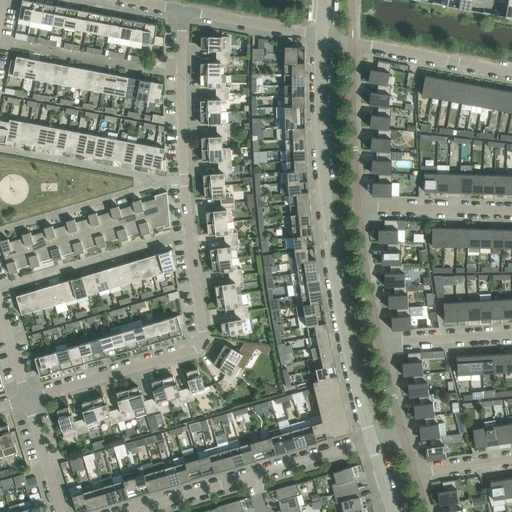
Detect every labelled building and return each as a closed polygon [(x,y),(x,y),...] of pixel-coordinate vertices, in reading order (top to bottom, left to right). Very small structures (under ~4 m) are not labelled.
[(34,2),(25,0),(21,0),(19,18),(30,21),(34,2)] [(447,5),(447,6),(470,11),(470,10),(471,0),(447,0),(447,5)] [(45,4),(34,2),(30,21),(41,23),(45,4)] [(56,6),(45,4),(41,23),(53,25),(56,6)] [(67,8),(56,6),(53,25),(64,27),(67,8)] [(79,10),(67,8),(64,27),(75,29),(79,10)] [(90,12),(79,10),(75,29),(86,31),(90,12)] [(101,14),(90,12),(86,31),(97,33),(101,14)] [(112,16),(101,14),(97,33),(109,35),(112,16)] [(109,35),(107,42),(118,44),(123,18),(112,16),(109,35)] [(123,18),(118,44),(130,47),(134,21),(123,18)] [(134,21),(130,47),(141,49),(142,42),(146,23),(134,21)] [(157,25),(146,23),(142,42),(163,46),(163,47),(164,47),(164,37),(163,38),(155,36),(157,25)] [(201,37),(201,49),(208,49),(208,50),(209,50),(216,50),(216,53),(216,56),(229,57),(230,50),(229,50),(229,37),(221,37),(209,36),(208,37),(201,37)] [(285,46),(284,63),(304,64),(305,50),(305,47),(304,47),(285,46)] [(15,61),(11,60),(8,74),(24,77),(28,58),(16,56),(15,61)] [(229,63),(229,57),(216,56),(216,62),(208,62),(208,63),(200,63),(200,75),(221,75),(221,67),(225,67),(225,63),(229,63)] [(39,61),(28,58),(24,77),(35,80),(39,61)] [(387,85),(391,63),(378,60),(378,61),(376,70),(370,69),(368,82),(391,86),(391,85),(387,85)] [(47,82),(50,63),(39,61),(35,80),(47,82)] [(61,65),(50,63),(47,82),(58,84),(61,65)] [(284,74),(304,74),(304,64),(284,63),(284,74)] [(69,86),(73,67),(61,65),(58,84),(69,86)] [(84,69),(73,67),(69,86),(80,88),(84,69)] [(92,90),(95,71),(84,69),(80,88),(92,90)] [(106,73),(95,71),(92,90),(103,92),(106,73)] [(114,94),(118,75),(106,73),(103,92),(114,94)] [(284,74),(284,85),(304,85),(304,74),(284,74)] [(129,78),(118,75),(114,94),(125,97),(129,78)] [(200,75),(200,86),(207,86),(207,87),(208,87),(216,87),(216,90),(216,93),(229,93),(229,87),(225,87),(225,82),(226,82),(226,75),(221,75),(200,75)] [(430,97),(434,77),(425,75),(421,95),(430,97)] [(444,79),(434,77),(430,97),(441,99),(444,79)] [(136,99),(140,80),(129,78),(125,97),(136,99)] [(454,81),(444,79),(441,99),(451,101),(454,81)] [(151,82),(140,80),(136,99),(148,101),(151,82)] [(465,83),(454,81),(451,101),(461,103),(465,83)] [(163,104),(163,95),(162,95),(161,95),(163,84),(151,82),(148,101),(163,104)] [(391,86),(368,82),(378,84),(377,93),(370,92),(369,104),(391,108),(391,107),(388,107),(391,86)] [(475,85),(465,83),(461,103),(471,105),(475,85)] [(304,96),(304,86),(304,85),(284,85),(284,96),(304,96)] [(485,87),(475,85),(471,105),(481,106),(485,87)] [(495,89),(485,87),(481,106),(491,108),(495,89)] [(4,93),(21,96),(22,91),(15,90),(5,88),(4,93)] [(505,91),(495,89),(491,108),(501,110),(505,91)] [(511,109),(511,91),(505,91),(501,110),(511,112),(511,109)] [(208,101),(200,101),(200,112),(221,112),(221,111),(221,104),(225,104),(225,100),(234,100),(234,99),(234,94),(234,93),(229,93),(216,93),(216,97),(216,99),(209,99),(208,99),(208,101)] [(284,96),(284,107),(304,107),(304,96),(284,96)] [(391,108),(369,104),(369,105),(378,106),(377,115),(371,114),(369,127),(398,130),(389,129),(391,108)] [(304,117),(304,107),(284,107),(276,107),(277,118),(285,118),(304,117)] [(216,124),(217,130),(230,130),(230,123),(226,123),(226,119),(221,119),(221,112),(200,112),(201,123),(208,123),(208,124),(216,124)] [(304,117),(285,118),(285,129),(305,128),(304,117)] [(0,141),(5,143),(10,119),(9,119),(9,122),(0,120),(0,141)] [(6,140),(15,142),(19,121),(10,119),(5,143),(6,143),(6,140)] [(29,123),(19,121),(15,142),(25,143),(29,123)] [(35,145),(35,144),(39,125),(29,123),(25,143),(31,144),(35,145)] [(39,125),(35,144),(35,145),(44,147),(48,127),(39,125)] [(54,149),(55,144),(58,128),(48,127),(44,147),(54,149)] [(371,137),(371,144),(370,150),(392,152),(392,151),(390,151),(391,139),(397,140),(398,130),(369,127),(378,128),(378,137),(371,137)] [(58,128),(55,144),(54,149),(64,151),(68,130),(58,128)] [(285,129),(277,129),(278,140),(285,139),(305,139),(305,128),(285,129)] [(64,151),(73,152),(75,144),(77,132),(68,130),(64,151)] [(230,148),(222,148),(222,144),(222,141),(226,141),(226,136),(230,136),(230,130),(217,130),(217,136),(208,136),(208,138),(201,138),(201,144),(201,149),(230,148)] [(77,132),(75,144),(73,152),(83,154),(87,134),(77,132)] [(83,154),(93,156),(95,144),(97,136),(87,134),(83,154)] [(97,136),(95,144),(93,156),(102,158),(106,138),(97,136)] [(102,158),(112,160),(115,144),(116,139),(106,138),(102,158)] [(116,139),(115,144),(112,160),(122,162),(126,141),(116,139)] [(306,149),(305,139),(285,139),(285,144),(286,150),(306,149)] [(122,162),(131,163),(135,144),(135,143),(126,141),(122,162)] [(135,143),(135,144),(131,163),(141,165),(145,145),(143,144),(135,143)] [(141,165),(151,167),(154,147),(145,145),(141,165)] [(165,149),(154,147),(151,167),(165,170),(165,171),(166,171),(165,160),(164,160),(164,161),(162,160),(165,149)] [(218,161),(218,167),(231,166),(230,148),(201,149),(202,161),(210,160),(210,161),(218,161)] [(306,153),(306,149),(286,150),(286,161),(306,160),(306,153)] [(371,172),(392,173),(391,173),(392,152),(370,150),(379,151),(378,160),(372,160),(371,172)] [(258,152),(253,152),(254,163),(268,162),(267,151),(259,152),(258,152)] [(307,171),(306,160),(286,161),(287,172),(307,171)] [(437,165),(437,166),(436,191),(448,192),(449,173),(449,166),(437,165)] [(460,174),(460,192),(471,192),(472,174),(472,166),(461,165),(460,174)] [(231,166),(218,167),(219,173),(210,174),(210,175),(203,175),(204,187),(229,185),(229,184),(224,185),(224,177),(228,177),(228,173),(232,173),(231,166)] [(437,166),(421,166),(421,178),(424,178),(423,191),(436,191),(437,166)] [(307,171),(287,172),(288,183),(308,181),(307,171)] [(372,195),(388,196),(391,196),(392,173),(371,172),(371,173),(379,173),(378,182),(372,182),(372,195)] [(449,173),(448,192),(460,192),(460,174),(449,173)] [(471,192),(482,193),(483,174),(472,174),(471,192)] [(483,174),(482,193),(494,193),(494,175),(483,174)] [(494,193),(505,194),(506,175),(494,175),(494,193)] [(308,192),(308,185),(308,181),(288,183),(281,183),(281,194),(289,194),(308,192)] [(220,198),(221,204),(234,203),(234,196),(230,196),(229,192),(225,193),(224,185),(229,185),(204,187),(205,198),(212,197),(212,198),(220,198)] [(155,199),(159,212),(163,225),(164,228),(170,226),(167,192),(154,196),(155,199)] [(289,194),(289,205),(309,203),(309,195),(308,192),(289,194)] [(133,205),(137,218),(159,212),(155,199),(141,203),(141,200),(132,202),(133,205)] [(206,212),(207,224),(232,221),(227,221),(227,214),(231,214),(231,209),(235,209),(234,203),(221,204),(221,210),(213,211),(213,212),(206,212)] [(309,203),(289,205),(291,215),(310,213),(309,203)] [(110,209),(111,212),(115,225),(137,218),(133,205),(119,209),(118,206),(110,209)] [(88,215),(89,218),(93,232),(115,225),(111,212),(97,216),(96,213),(88,215)] [(149,229),(163,225),(159,212),(137,218),(141,231),(142,235),(150,232),(149,229)] [(310,213),(291,215),(292,226),(312,224),(310,213)] [(66,222),(67,225),(71,238),(93,232),(89,218),(75,223),(74,219),(66,222)] [(137,218),(115,225),(119,238),(120,241),(128,239),(127,235),(141,231),(137,218)] [(406,221),(384,220),(384,221),(384,229),(378,229),(378,242),(401,242),(397,242),(397,231),(405,232),(406,221)] [(224,234),(225,240),(238,239),(237,233),(233,233),(233,229),(228,229),(227,222),(232,221),(207,224),(208,235),(215,234),(216,235),(224,234)] [(312,224),(292,226),(293,237),(313,235),(312,224)] [(45,232),(49,245),(71,238),(67,225),(53,229),(52,226),(44,228),(45,232)] [(93,232),(97,245),(98,248),(106,245),(105,242),(119,238),(115,225),(93,232)] [(444,246),(445,228),(432,227),(431,246),(444,246)] [(456,246),(457,228),(445,228),(444,246),(456,246)] [(468,247),(468,228),(457,228),(456,246),(468,247)] [(468,228),(468,247),(479,247),(480,229),(468,228)] [(491,229),(480,229),(479,247),(491,247),(491,229)] [(491,229),(491,247),(502,248),(503,229),(491,229)] [(511,229),(503,229),(502,248),(511,248),(511,229)] [(23,238),(27,251),(49,245),(45,232),(31,236),(30,232),(22,235),(23,238)] [(93,232),(71,238),(75,251),(76,254),(84,252),(83,249),(97,245),(93,232)] [(313,235),(293,237),(294,250),(306,248),(306,246),(314,246),(313,235)] [(0,241),(0,242),(5,258),(27,251),(23,238),(9,242),(8,239),(0,241)] [(49,245),(53,258),(54,261),(62,258),(61,255),(75,251),(71,238),(49,245)] [(210,250),(211,261),(236,258),(236,257),(232,258),(231,251),(235,250),(235,246),(238,245),(238,239),(225,240),(225,246),(217,247),(217,249),(210,250)] [(265,240),(261,241),(262,250),(262,252),(269,251),(268,240),(265,240)] [(390,264),(401,264),(401,263),(401,242),(378,242),(387,242),(387,251),(381,251),(381,264),(390,264)] [(27,251),(31,264),(31,268),(40,265),(39,262),(53,258),(49,245),(27,251)] [(295,251),(288,252),(290,263),(296,262),(316,259),(314,249),(307,250),(306,248),(294,250),(295,251)] [(172,250),(159,254),(164,272),(175,269),(172,259),(173,259),(173,260),(174,260),(172,249),(172,250)] [(27,251),(5,258),(9,274),(18,272),(17,268),(31,264),(27,251)] [(153,276),(164,272),(159,254),(148,257),(153,276)] [(148,257),(137,260),(142,279),(153,276),(148,257)] [(228,271),(229,277),(242,275),(241,269),(237,269),(237,265),(233,266),(232,258),(236,258),(211,261),(213,272),(220,271),(220,272),(228,271)] [(317,270),(316,259),(296,262),(298,273),(317,270)] [(131,282),(142,279),(137,260),(126,264),(131,282)] [(391,273),(384,273),(385,286),(394,286),(404,285),(404,270),(411,270),(411,263),(401,263),(401,264),(390,264),(391,264),(391,273)] [(126,264),(115,267),(120,285),(131,282),(126,264)] [(109,289),(120,285),(115,267),(104,270),(109,289)] [(104,270),(93,273),(98,292),(109,289),(104,270)] [(298,273),(291,274),(293,285),(319,281),(317,270),(298,273)] [(87,295),(98,292),(93,273),(82,276),(87,295)] [(237,294),(236,287),(240,286),(239,282),(243,282),(242,275),(229,277),(230,283),(222,284),(222,285),(215,286),(216,298),(237,294)] [(82,276),(71,280),(77,298),(87,295),(82,276)] [(443,297),(442,276),(433,276),(437,297),(443,297)] [(272,277),(265,278),(267,289),(272,288),(274,288),(272,277)] [(66,301),(77,298),(71,280),(60,283),(66,301)] [(319,281),(293,285),(294,295),(301,294),(321,291),(319,281)] [(60,283),(49,286),(55,305),(66,301),(60,283)] [(404,285),(394,286),(394,295),(388,295),(388,308),(410,307),(410,306),(408,306),(407,291),(407,285),(404,285)] [(44,308),(55,305),(49,286),(38,289),(44,308)] [(38,289),(27,293),(33,311),(44,308),(38,289)] [(322,302),(321,291),(301,294),(303,305),(322,302)] [(27,293),(16,296),(22,315),(33,311),(27,293)] [(237,294),(216,298),(218,309),(226,308),(226,309),(227,309),(234,307),(234,310),(235,313),(248,311),(247,305),(243,305),(241,294),(237,294)] [(511,298),(502,299),(503,317),(511,316),(511,298)] [(492,318),(503,317),(502,299),(491,300),(492,318)] [(469,319),(480,319),(479,300),(468,301),(469,319)] [(492,318),(491,300),(479,300),(480,319),(492,318)] [(456,302),(457,320),(469,319),(468,301),(456,302)] [(296,306),(298,317),(324,312),(322,302),(303,305),(296,306)] [(444,321),(457,320),(456,302),(443,303),(444,321)] [(104,310),(102,305),(91,308),(93,313),(104,310)] [(410,307),(388,308),(397,308),(397,316),(391,317),(392,330),(408,329),(411,329),(410,307)] [(275,310),(271,311),(273,322),(277,321),(282,320),(280,309),(275,310)] [(249,318),(248,311),(235,313),(236,319),(228,321),(228,322),(221,323),(223,335),(230,333),(230,335),(243,332),(242,323),(246,322),(245,318),(249,318)] [(307,327),(326,323),(324,312),(298,317),(300,328),(307,327)] [(183,323),(182,313),(181,314),(181,315),(166,319),(171,338),(183,334),(179,323),(182,322),(183,323)] [(161,341),(171,338),(166,319),(155,322),(161,341)] [(128,351),(139,347),(133,329),(131,322),(120,326),(128,351)] [(150,344),(161,341),(155,322),(144,326),(150,344)] [(307,327),(309,337),(328,333),(326,323),(307,327)] [(111,335),(117,354),(128,351),(120,326),(109,329),(111,335)] [(139,347),(150,344),(144,326),(133,329),(139,347)] [(309,337),(311,348),(330,344),(328,333),(309,337)] [(106,357),(117,354),(111,335),(100,339),(106,357)] [(100,339),(89,342),(95,360),(106,357),(100,339)] [(84,363),(95,360),(89,342),(79,345),(84,363)] [(73,367),(68,348),(66,344),(55,347),(57,351),(62,370),(73,367)] [(311,348),(313,359),(333,354),(330,344),(311,348)] [(73,367),(84,363),(79,345),(68,348),(73,367)] [(244,369),(253,353),(242,346),(239,352),(231,347),(231,348),(224,345),(219,354),(240,367),(244,369)] [(51,373),(62,370),(57,351),(46,355),(51,373)] [(421,352),(407,353),(407,354),(408,354),(408,362),(402,362),(403,375),(426,373),(422,373),(421,352)] [(504,353),(493,354),(494,372),(505,372),(504,353)] [(219,354),(213,364),(219,368),(219,369),(226,373),(223,379),(234,385),(238,379),(234,377),(240,367),(219,354)] [(313,359),(316,369),(335,365),(333,354),(313,359)] [(493,354),(481,355),(482,373),(494,372),(493,354)] [(40,377),(51,373),(46,355),(34,358),(40,377)] [(470,374),(469,355),(456,356),(457,375),(470,374)] [(481,355),(469,355),(470,374),(482,373),(481,355)] [(316,369),(318,380),(337,375),(335,365),(316,369)] [(204,388),(201,376),(200,376),(198,369),(186,372),(189,379),(187,379),(190,387),(184,389),(188,402),(194,400),(193,396),(210,391),(209,386),(204,388)] [(434,381),(442,380),(441,372),(434,373),(434,381)] [(426,373),(403,375),(403,376),(413,375),(414,383),(408,383),(409,396),(432,394),(428,394),(426,373)] [(344,403),(337,375),(318,380),(319,383),(314,385),(314,388),(319,409),(344,403)] [(162,379),(169,403),(170,403),(168,399),(175,397),(177,401),(181,400),(182,404),(188,402),(184,389),(179,391),(176,383),(175,383),(173,376),(162,379)] [(280,389),(278,378),(276,377),(272,384),(280,389)] [(169,403),(162,379),(151,382),(154,390),(152,390),(155,398),(149,400),(153,412),(159,410),(158,407),(162,405),(161,401),(168,399),(169,403)] [(136,417),(147,414),(153,412),(149,400),(144,401),(141,393),(140,393),(138,386),(127,389),(136,417)] [(114,410),(118,423),(124,421),(136,417),(127,389),(116,393),(118,400),(117,400),(120,408),(114,410)] [(432,394),(409,396),(409,397),(419,396),(419,404),(413,405),(415,418),(424,417),(424,416),(434,415),(432,394)] [(92,400),(99,424),(100,424),(98,420),(105,418),(107,422),(111,421),(112,424),(118,423),(114,410),(109,412),(106,404),(105,404),(103,397),(92,400)] [(99,424),(92,400),(81,403),(83,410),(82,411),(85,419),(79,420),(83,433),(89,431),(88,427),(92,426),(99,423),(99,424)] [(319,409),(322,421),(327,437),(331,436),(332,437),(351,432),(344,403),(319,409)] [(64,439),(77,435),(83,433),(79,420),(74,422),(71,414),(70,414),(68,407),(57,410),(59,418),(58,418),(62,431),(64,439)] [(425,425),(419,426),(420,439),(429,438),(429,437),(442,436),(442,435),(446,435),(444,423),(438,423),(437,414),(434,415),(424,416),(424,417),(425,425)] [(310,419),(300,422),(307,445),(317,442),(312,424),(310,419)] [(499,443),(496,425),(495,420),(484,421),(485,427),(487,445),(499,443)] [(327,439),(327,437),(322,421),(312,424),(317,442),(327,439)] [(199,422),(189,425),(191,433),(202,430),(201,426),(199,422)] [(300,422),(290,425),(296,448),(307,445),(300,422)] [(496,425),(499,443),(510,442),(507,423),(496,425)] [(157,424),(149,426),(151,433),(159,431),(157,424)] [(0,457),(17,452),(11,432),(10,432),(8,425),(0,427),(0,457)] [(279,428),(286,451),(296,448),(290,425),(279,428)] [(485,427),(472,429),(475,447),(487,445),(485,427)] [(279,428),(269,431),(271,437),(276,454),(286,451),(279,428)] [(163,441),(161,433),(155,435),(157,442),(163,441)] [(442,436),(429,437),(429,438),(431,446),(424,447),(426,460),(443,457),(446,457),(442,436)] [(266,457),(276,454),(271,437),(260,440),(266,457)] [(93,443),(95,449),(106,446),(104,440),(93,443)] [(260,440),(250,443),(255,460),(266,457),(260,440)] [(134,441),(124,444),(125,449),(126,450),(130,449),(136,447),(134,441)] [(224,469),(231,467),(235,466),(230,449),(227,441),(217,444),(218,446),(224,469)] [(245,463),(255,460),(250,443),(240,446),(245,463)] [(214,472),(224,469),(218,446),(207,449),(209,455),(214,472)] [(240,446),(230,449),(235,466),(245,463),(240,446)] [(214,472),(209,455),(207,449),(197,452),(199,458),(197,458),(202,476),(214,472)] [(185,462),(190,479),(202,476),(197,458),(196,459),(194,453),(183,456),(185,462)] [(83,462),(81,457),(69,460),(71,466),(83,462)] [(152,464),(159,488),(170,485),(165,468),(163,461),(152,464)] [(71,466),(73,472),(84,468),(83,462),(71,466)] [(152,462),(141,465),(142,466),(149,491),(159,488),(152,464),(152,462)] [(175,465),(180,482),(190,479),(185,462),(175,465)] [(165,468),(170,485),(180,482),(175,465),(165,468)] [(142,466),(132,469),(132,473),(139,494),(149,491),(142,466)] [(336,483),(331,484),(334,494),(358,488),(358,487),(356,478),(355,478),(352,468),(351,467),(333,473),(336,483)] [(132,473),(122,476),(123,480),(129,498),(139,494),(132,473)] [(13,477),(15,483),(26,479),(25,474),(13,477)] [(511,477),(502,479),(505,497),(511,496),(511,477)] [(8,479),(1,481),(3,485),(4,490),(14,487),(11,478),(8,479)] [(28,485),(26,479),(15,483),(16,489),(28,485)] [(505,497),(502,479),(490,481),(491,487),(486,488),(491,506),(506,504),(505,497)] [(113,483),(118,501),(129,498),(123,480),(113,483)] [(455,480),(442,482),(442,483),(443,490),(437,492),(439,504),(461,501),(461,500),(458,501),(455,480)] [(103,486),(108,504),(118,501),(113,483),(103,486)] [(297,483),(276,489),(276,490),(279,501),(278,501),(280,510),(281,511),(299,506),(296,496),(300,495),(297,483)] [(76,511),(79,511),(88,510),(82,492),(80,485),(68,488),(71,497),(72,496),(76,511)] [(93,489),(98,507),(108,504),(103,486),(93,489)] [(358,488),(334,494),(336,503),(341,502),(343,511),(346,511),(362,509),(362,508),(360,498),(361,497),(358,488)] [(88,510),(98,507),(93,489),(82,492),(88,510)] [(29,501),(31,508),(32,511),(44,511),(42,505),(43,504),(41,498),(29,501)] [(240,500),(217,507),(218,511),(244,511),(240,501),(240,500)] [(29,501),(19,504),(21,511),(32,511),(31,508),(29,501)] [(462,511),(461,501),(439,504),(448,503),(449,511),(443,511),(462,511)] [(322,511),(320,502),(313,504),(314,511),(322,511)]
